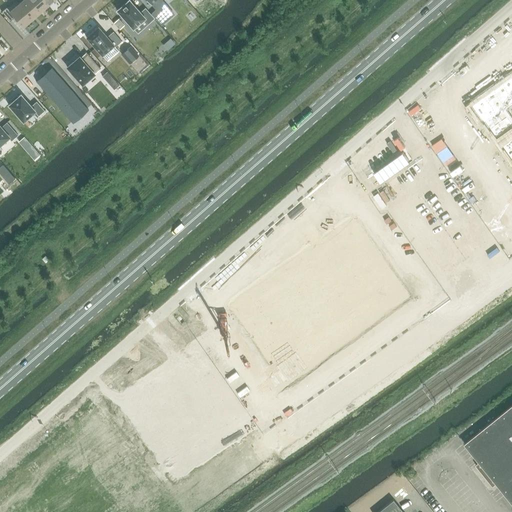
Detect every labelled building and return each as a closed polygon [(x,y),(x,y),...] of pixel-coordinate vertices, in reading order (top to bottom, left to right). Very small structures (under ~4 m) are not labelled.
[(15,0),(15,1),(31,19),(40,12),(28,0),(21,0),(18,3),(15,0)] [(28,0),(40,12),(48,5),(43,0),(28,0)] [(129,0),(127,0),(116,10),(132,28),(144,18),(148,23),(154,18),(145,7),(139,12),(129,0)] [(146,0),(147,0),(155,10),(156,10),(164,3),(162,0),(146,0)] [(7,7),(1,12),(10,21),(14,17),(23,27),(31,19),(15,1),(7,8),(7,7)] [(156,10),(151,14),(161,26),(166,22),(156,10)] [(113,23),(119,29),(124,25),(118,18),(113,23)] [(122,41),(113,32),(107,37),(98,26),(86,37),(107,61),(119,51),(115,47),(122,41)] [(131,46),(121,54),(129,64),(138,56),(131,46)] [(79,56),(67,67),(82,84),(100,68),(88,54),(82,60),(79,56)] [(36,80),(36,81),(46,93),(52,100),(54,98),(63,108),(61,110),(73,123),(72,121),(87,109),(88,110),(82,103),(81,104),(72,94),(74,93),(51,67),(51,68),(51,69),(47,72),(37,81),(36,80)] [(511,77),(473,105),(511,160),(511,77)] [(115,81),(110,85),(114,89),(119,85),(115,81)] [(11,102),(8,105),(23,121),(34,111),(38,116),(44,111),(36,102),(31,106),(20,94),(17,97),(16,95),(10,101),(11,102)] [(0,126),(0,144),(8,137),(11,141),(18,135),(7,122),(1,128),(0,126)] [(19,141),(27,150),(32,146),(24,136),(19,141)] [(0,166),(0,173),(9,184),(15,179),(2,165),(0,166)] [(353,218),(233,304),(287,383),(409,297),(353,218)] [(511,405),(464,444),(511,502),(511,405)] [(107,437),(118,453),(136,440),(113,408),(27,470),(41,489),(60,476),(57,473),(107,437)] [(145,452),(126,466),(130,470),(80,505),(70,491),(51,504),(57,511),(105,511),(160,473),(145,452)] [(403,511),(393,499),(377,511),(403,511)]
